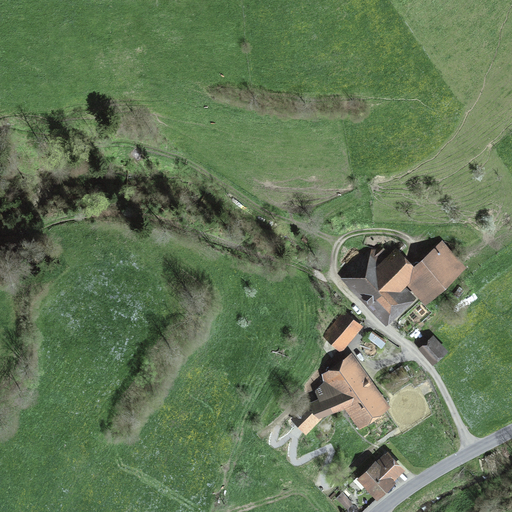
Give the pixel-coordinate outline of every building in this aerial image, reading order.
[(457,267),(440,248),(410,276),(427,294),(457,267)] [(371,258),(349,278),(385,316),(409,295),(400,286),(399,287),(398,286),(415,269),(397,251),(380,267),(371,258)] [(321,348),(331,357),(359,324),(346,313),(327,335),(330,337),(321,348)] [(446,353),(434,338),(421,349),(433,364),(446,353)] [(316,419),(347,405),(361,425),(387,407),(351,356),(324,375),(327,383),(319,391),(322,400),(306,408),(316,419)] [(402,366),(391,373),(396,380),(406,373),(402,366)] [(316,419),(306,408),(294,421),(306,433),(318,421),(316,419)] [(376,493),(391,479),(389,477),(399,467),(388,455),(378,465),(376,463),(361,477),(376,493)] [(337,497),(347,508),(352,502),(342,492),(337,497)]
